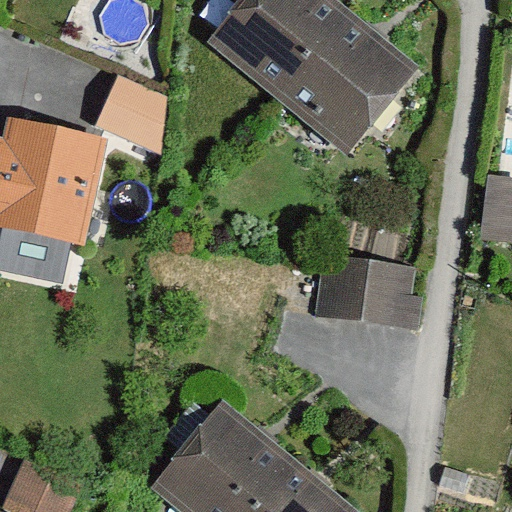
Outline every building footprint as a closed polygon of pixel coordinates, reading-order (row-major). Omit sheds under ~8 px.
[(316,0),(240,0),(201,50),(351,169),(420,82),(316,0)] [(96,129),(153,147),(170,92),(113,74),(96,129)] [(3,148),(0,146),(0,237),(78,256),(103,155),(7,132),(3,148)] [(511,223),(511,193),(486,190),(477,259),(507,263),(511,223)] [(411,279),(315,266),(306,327),(419,343),(423,308),(408,306),(411,279)] [(347,511),(220,410),(146,501),(159,511),(347,511)] [(0,511),(80,511),(89,493),(21,463),(0,508),(0,511)]
